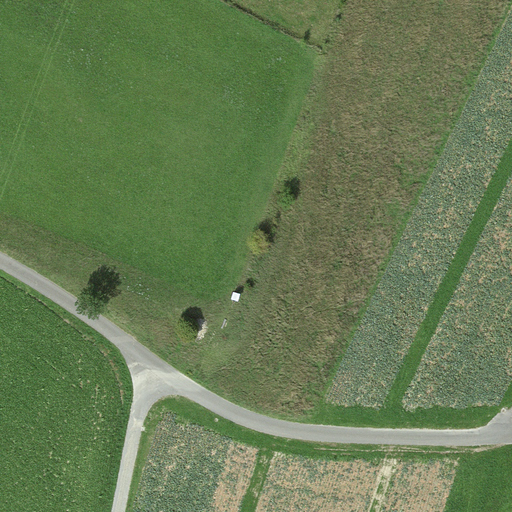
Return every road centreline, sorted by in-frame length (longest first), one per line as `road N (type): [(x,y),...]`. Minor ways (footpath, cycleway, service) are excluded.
road 1 (residential): [(0,259),(185,384),(269,426),(511,438)]
road 2 (track): [(158,367),(139,411),(119,511)]
